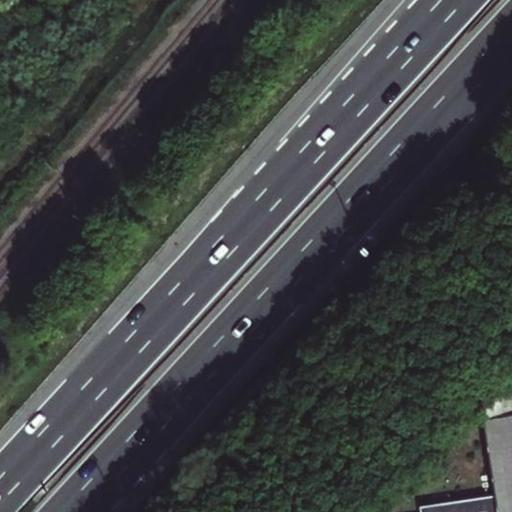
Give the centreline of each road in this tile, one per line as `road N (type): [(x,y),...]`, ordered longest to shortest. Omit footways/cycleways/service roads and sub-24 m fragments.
road 1 (trunk): [(453,0),(0,490)]
road 2 (trunk): [(72,511),(511,35)]
